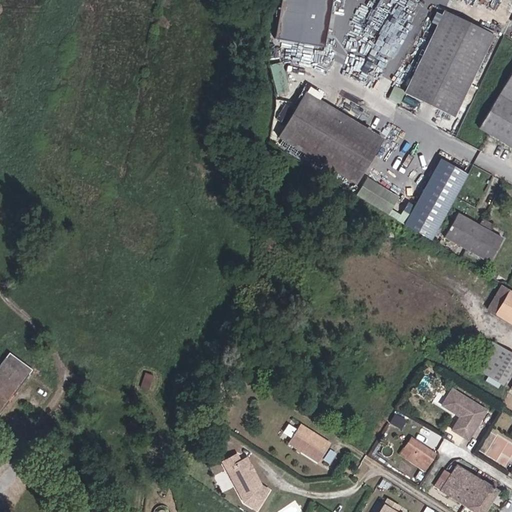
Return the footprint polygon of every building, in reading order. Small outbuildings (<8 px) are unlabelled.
[(281,0),(276,38),(324,45),(330,0),(281,0)] [(493,33),(445,9),(405,93),(453,115),(493,33)] [(282,59),(272,61),(277,91),(287,90),(282,59)] [(511,146),(511,72),(480,127),(511,146)] [(389,98),(400,102),(405,90),(395,85),(389,98)] [(357,181),(384,136),(307,89),(279,133),(357,181)] [(407,222),(418,205),(368,174),(357,191),(407,222)] [(488,231),(492,223),(481,217),(477,225),(459,214),(446,236),(488,260),(501,239),(488,231)] [(511,290),(501,284),(487,307),(511,322),(511,290)] [(511,370),(511,352),(491,340),(471,374),(477,377),(480,371),(488,376),(485,382),(496,388),(500,382),(504,384),(511,370)] [(0,412),(31,370),(9,353),(0,364),(0,412)] [(141,386),(149,388),(153,373),(145,371),(141,386)] [(467,440),(487,409),(454,387),(442,405),(455,414),(456,412),(461,415),(459,419),(463,422),(456,433),(467,440)] [(399,427),(404,419),(393,412),(388,421),(399,427)] [(456,433),(463,422),(459,419),(451,430),(456,433)] [(331,445),(299,426),(288,444),(320,463),(331,445)] [(423,468),(434,452),(410,436),(403,446),(410,450),(406,457),(423,468)] [(236,452),(223,459),(242,497),(252,506),(267,490),(261,484),(247,456),(240,460),(236,452)] [(484,511),(499,489),(456,463),(450,473),(445,470),(435,486),(475,511),(484,511)] [(161,500),(166,496),(162,490),(157,494),(161,500)] [(387,499),(378,511),(395,511),(399,507),(387,499)]
